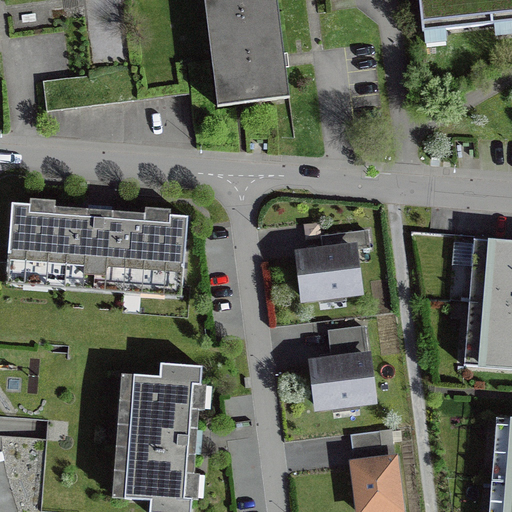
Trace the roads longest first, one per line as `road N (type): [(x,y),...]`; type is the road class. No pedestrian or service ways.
road 1 (residential): [(240,173),(279,511)]
road 2 (residential): [(511,193),(240,173)]
road 3 (residential): [(240,173),(0,155)]
